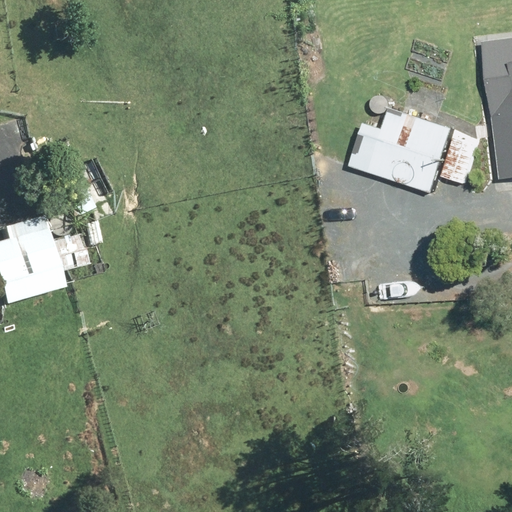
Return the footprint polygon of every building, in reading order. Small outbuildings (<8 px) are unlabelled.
[(511,35),(482,40),(502,185),(511,183),(511,35)] [(373,124),(359,163),(441,192),(463,130),(397,107),(389,129),(373,124)] [(482,147),(469,143),(460,173),(473,177),(482,147)] [(86,156),(48,174),(70,221),(90,212),(94,220),(112,212),(86,156)] [(5,243),(0,244),(0,281),(7,304),(63,287),(59,274),(89,265),(79,232),(51,240),(43,215),(0,228),(5,243)]
